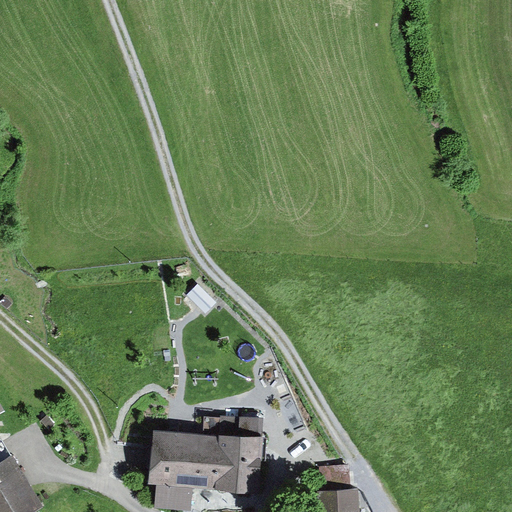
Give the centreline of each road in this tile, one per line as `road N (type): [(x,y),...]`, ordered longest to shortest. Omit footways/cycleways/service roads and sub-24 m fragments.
road 1 (track): [(391,511),(278,333),(197,256),(119,0)]
road 2 (track): [(0,322),(86,408),(114,488),(160,511)]
